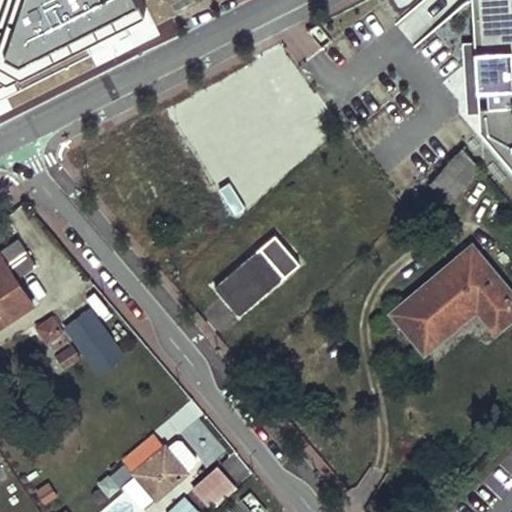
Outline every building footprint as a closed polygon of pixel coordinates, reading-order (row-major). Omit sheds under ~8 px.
[(9,0),(0,4),(0,43),(12,70),(71,43),(50,0),(9,0)] [(511,0),(473,0),(476,41),(462,42),(467,113),(480,113),(481,125),(511,161),(511,0)] [(431,183),(448,199),(478,165),(463,147),(431,183)] [(275,234),(218,283),(242,312),(285,275),(300,262),(275,234)] [(0,249),(0,324),(34,301),(16,277),(35,264),(19,238),(0,249)] [(511,300),(471,251),(397,312),(426,346),(477,303),(497,326),(511,313),(511,300)] [(218,283),(214,286),(239,315),(242,312),(218,283)] [(92,375),(122,360),(95,304),(64,319),(92,375)] [(52,316),(39,325),(55,350),(69,341),(52,316)] [(73,347),(59,356),(67,368),(81,359),(73,347)] [(125,461),(156,497),(187,472),(166,447),(165,446),(162,448),(154,438),(125,461)] [(177,439),(166,447),(187,472),(197,464),(197,459),(182,440),(177,439)] [(210,510),(236,486),(215,463),(189,487),(210,510)] [(199,511),(185,496),(167,511),(199,511)]
